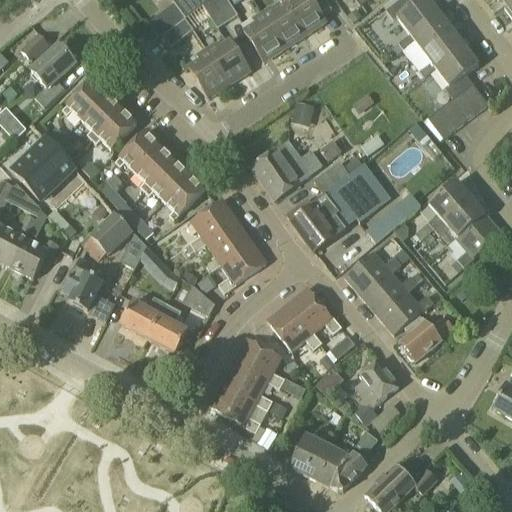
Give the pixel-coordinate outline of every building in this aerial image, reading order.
[(170,0),(175,5),(148,26),(152,31),(159,41),(163,38),(164,39),(195,16),(194,15),(203,8),(203,9),(213,2),(215,0),(170,0)] [(225,0),(215,0),(213,2),(227,26),(238,20),(225,0)] [(285,7),(306,39),(326,25),(321,17),(331,11),(322,0),(293,0),(294,1),(285,7)] [(411,38),(440,16),(427,0),(423,0),(414,7),(408,0),(403,0),(386,13),(394,23),(397,20),(411,38)] [(217,33),(227,26),(213,2),(203,9),(217,33)] [(286,52),(306,39),(285,7),(274,14),(271,10),(262,16),(286,52)] [(348,20),(353,26),(362,19),(357,13),(348,20)] [(195,16),(164,39),(172,50),(193,33),(193,32),(201,25),(195,16)] [(264,66),(286,52),(262,16),(252,23),(255,27),(244,34),(264,66)] [(424,55),(453,33),(440,16),(411,38),(399,46),(404,53),(416,44),(424,55)] [(437,73),(466,51),(453,33),(424,55),(432,65),(420,74),(425,81),(437,72),(437,73)] [(31,66),(50,48),(39,36),(20,54),(31,66)] [(207,53),(230,88),(251,75),(230,43),(218,51),(216,47),(207,53)] [(43,111),(64,92),(56,83),(75,67),(59,50),(31,75),(46,91),(35,101),(43,111)] [(453,102),(462,95),(473,87),(466,77),(479,68),(466,51),(437,73),(450,89),(446,92),(453,102)] [(209,102),(230,88),(207,53),(196,60),(198,64),(188,70),(209,102)] [(82,124),(107,98),(92,83),(63,114),(68,119),(72,114),(82,124)] [(462,95),(478,116),(489,108),(473,87),(462,95)] [(467,125),(478,116),(462,95),(453,102),(451,104),(467,125)] [(92,143),(122,112),(107,98),(82,124),(92,134),(88,138),(92,143)] [(455,133),(467,125),(451,104),(439,112),(455,133)] [(310,124),(314,110),(296,106),(293,120),(310,124)] [(7,111),(0,117),(0,126),(16,142),(27,132),(7,111)] [(122,112),(92,143),(97,147),(102,143),(112,153),(137,127),(122,112)] [(444,142),(455,133),(439,112),(428,121),(444,142)] [(59,148),(67,140),(66,140),(71,135),(64,127),(59,132),(57,130),(49,138),(59,148)] [(418,145),(426,138),(417,127),(409,134),(418,145)] [(136,176),(161,150),(146,135),(116,166),(121,171),(126,166),(136,176)] [(369,155),(383,143),(378,136),(362,147),(369,155)] [(67,140),(59,148),(69,159),(77,151),(67,140)] [(40,203),(75,170),(47,141),(13,174),(40,203)] [(301,161),(289,143),(251,170),(275,204),(323,170),(312,154),(301,161)] [(328,165),(342,156),(333,143),(319,152),(328,165)] [(146,195),(176,164),(161,150),(136,176),(146,186),(141,190),(146,195)] [(344,170),(350,178),(363,168),(357,161),(344,170)] [(165,204),(190,178),(176,164),(146,195),(151,199),(155,195),(165,204)] [(92,182),(100,175),(91,165),(83,172),(92,182)] [(323,198),(350,178),(344,170),(341,165),(313,185),(323,198)] [(308,202),(287,219),(290,223),(304,241),(308,247),(314,254),(315,254),(332,241),(345,231),(335,219),(348,210),(360,225),(389,202),(363,168),(350,178),(323,198),(312,207),(308,202)] [(190,178),(165,204),(175,214),(170,219),(176,224),(205,193),(190,178)] [(0,232),(2,230),(0,228),(0,219),(8,204),(38,220),(42,213),(18,187),(14,190),(2,183),(0,187),(0,232)] [(131,210),(131,211),(135,207),(130,200),(125,204),(121,199),(132,188),(127,184),(117,195),(110,203),(124,218),(131,210)] [(435,234),(472,202),(457,184),(429,207),(438,218),(416,236),(422,243),(434,232),(435,234)] [(117,195),(108,185),(100,192),(110,203),(117,195)] [(416,205),(411,199),(400,208),(367,234),(376,245),(408,220),(410,221),(421,211),(416,205)] [(206,246),(239,223),(225,202),(192,224),(201,239),(190,246),(185,250),(190,257),(195,253),(197,255),(208,248),(206,246)] [(459,244),(487,219),(472,202),(435,234),(440,239),(449,231),(458,240),(456,242),(459,244)] [(144,224),(131,211),(131,210),(124,218),(136,231),(144,224)] [(108,258),(126,241),(133,235),(115,216),(91,239),(92,241),(84,248),(99,264),(107,256),(108,258)] [(32,237),(37,225),(38,224),(27,218),(20,231),(32,237)] [(144,224),(136,231),(147,243),(161,230),(150,219),(144,224)] [(487,219),(459,244),(467,255),(458,263),(452,269),(458,276),(475,262),(474,261),(502,237),(487,219)] [(220,266),(253,244),(239,223),(206,246),(208,248),(216,260),(198,272),(204,279),(210,275),(211,276),(222,269),(220,266)] [(67,226),(60,232),(69,241),(75,235),(67,226)] [(403,226),(393,235),(402,245),(406,241),(407,240),(408,232),(403,226)] [(26,244),(26,243),(2,230),(0,232),(0,264),(11,271),(26,244)] [(135,273),(147,251),(135,238),(121,266),(135,273)] [(26,244),(11,271),(34,283),(46,260),(51,263),(59,248),(48,243),(43,252),(26,243),(26,244)] [(220,266),(222,269),(230,280),(219,288),(225,297),(228,295),(237,289),(236,287),(268,265),(253,244),(220,266)] [(377,254),(385,266),(394,260),(387,248),(377,254)] [(391,275),(392,277),(402,269),(395,261),(385,269),(375,256),(345,281),(361,300),(391,275)] [(107,324),(116,307),(97,297),(103,285),(87,277),(92,267),(80,261),(62,295),(72,300),(69,305),(107,324)] [(401,288),(392,277),(391,275),(361,300),(378,319),(407,294),(408,296),(418,288),(417,287),(424,282),(418,275),(412,280),(411,280),(401,288)] [(174,295),(181,281),(172,276),(164,290),(174,295)] [(189,276),(185,285),(194,289),(198,280),(189,276)] [(207,280),(197,287),(204,298),(214,291),(207,280)] [(312,338),(314,337),(325,327),(332,335),(340,329),(331,317),(330,319),(307,290),(287,306),(312,338)] [(418,307),(408,296),(407,294),(378,319),(394,338),(422,315),(424,316),(434,307),(440,302),(436,298),(430,302),(427,299),(418,307)] [(51,310),(71,325),(79,314),(60,299),(51,310)] [(216,309),(208,302),(201,315),(210,320),(216,309)] [(148,343),(161,319),(165,311),(152,304),(148,312),(133,304),(121,328),(148,343)] [(323,347),(314,337),(312,338),(287,306),(267,322),(292,354),(306,343),(314,354),(323,347)] [(161,319),(148,343),(176,357),(188,334),(161,319)] [(454,332),(445,321),(432,332),(424,322),(408,334),(411,337),(401,345),(417,365),(442,344),(441,342),(454,332)] [(357,351),(348,340),(330,354),(339,366),(357,351)] [(270,384),(269,386),(280,392),(285,383),(274,377),(282,361),(246,342),(241,351),(243,352),(236,365),(235,365),(270,384)] [(235,365),(236,365),(234,364),(229,373),(231,374),(224,387),(223,388),(258,406),(257,408),(268,414),(273,405),(262,399),(269,386),(270,384),(235,365)] [(366,428),(378,418),(372,411),(400,389),(379,364),(360,379),(364,385),(356,391),(364,401),(361,404),(363,407),(355,414),(366,428)] [(325,381),(336,392),(344,384),(333,373),(325,381)] [(511,381),(508,389),(507,388),(494,411),(511,422),(511,381)] [(223,388),(224,387),(222,386),(217,396),(219,396),(211,410),(219,415),(244,428),(243,430),(256,437),(261,427),(250,421),(257,408),(258,406),(223,388)] [(332,472),(339,457),(306,440),(298,455),(290,471),(319,486),(327,470),(332,472)] [(327,470),(319,486),(339,495),(344,495),(367,470),(360,463),(351,455),(345,460),(339,457),(332,472),(327,470)] [(412,485),(396,469),(365,499),(378,511),(425,511),(429,509),(432,511),(441,504),(437,500),(433,505),(424,497),(438,483),(426,471),(412,485)] [(451,485),(461,497),(471,489),(462,476),(451,485)]
